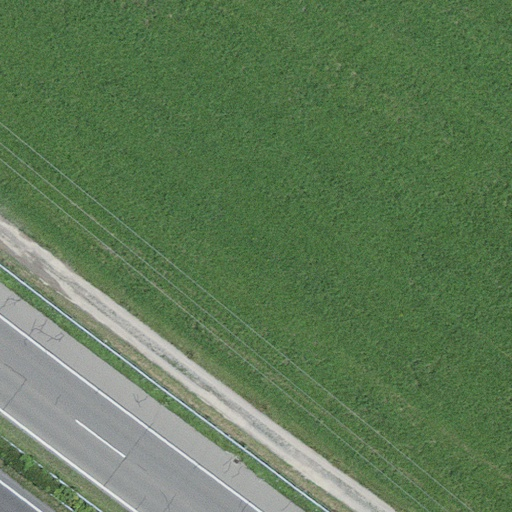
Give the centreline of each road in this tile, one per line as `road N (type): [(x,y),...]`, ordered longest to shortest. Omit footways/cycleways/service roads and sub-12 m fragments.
road 1 (track): [(376,511),(0,229)]
road 2 (motorway): [(198,511),(0,362)]
